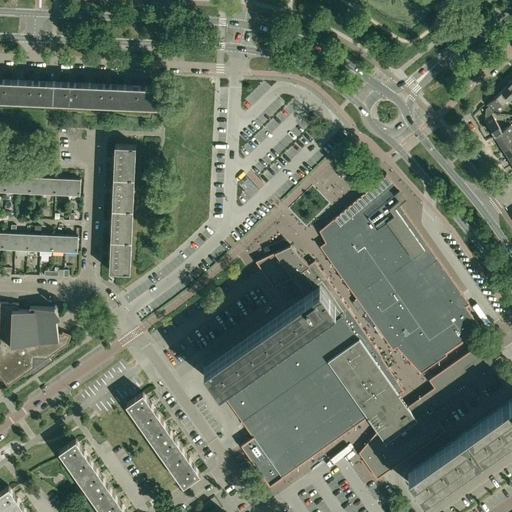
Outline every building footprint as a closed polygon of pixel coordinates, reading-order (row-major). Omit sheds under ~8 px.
[(18,80),(5,79),(0,78),(0,98),(17,100),(18,80)] [(54,81),(27,80),(18,80),(17,100),(53,101),(54,81)] [(90,83),(54,81),(53,101),(89,103),(90,83)] [(125,84),(90,83),(89,103),(125,105),(125,84)] [(161,86),(125,84),(125,105),(152,106),(160,106),(161,86)] [(511,90),(507,85),(500,91),(507,97),(506,97),(511,103),(511,90)] [(486,107),(486,111),(492,112),(493,111),(506,97),(507,97),(500,91),(487,104),(489,106),(487,107),(486,107)] [(485,119),(495,135),(502,130),(499,124),(492,113),(492,112),(486,111),(485,115),(486,115),(487,117),(485,119)] [(495,135),(499,142),(511,133),(511,126),(510,124),(502,130),(495,135)] [(511,133),(499,142),(504,149),(511,143),(511,133)] [(115,144),(114,163),(114,175),(134,176),(136,145),(115,144)] [(19,175),(19,167),(14,167),(14,173),(16,173),(16,175),(6,175),(6,190),(18,191),(19,175)] [(469,303),(399,203),(407,197),(386,172),(320,229),(319,229),(326,241),(348,225),(361,244),(371,257),(424,333),(465,305),(466,305),(469,303)] [(18,191),(30,191),(31,176),(19,175),(18,191)] [(114,175),(113,194),(113,207),(133,208),(134,176),(114,175)] [(30,191),(43,192),(43,176),(31,176),(30,191)] [(43,192),(55,193),(56,177),(43,176),(43,192)] [(55,193),(67,193),(68,178),(56,177),(55,193)] [(67,193),(80,194),(81,178),(68,178),(67,193)] [(113,207),(112,225),(111,238),(131,239),(133,208),(113,207)] [(12,224),(11,232),(4,232),(3,247),(16,248),(16,232),(17,224),(12,224)] [(28,248),(40,249),(41,233),(41,226),(35,225),(35,233),(28,233),(28,248)] [(361,244),(348,225),(326,241),(320,245),(333,264),(361,244)] [(16,248),(28,248),(28,233),(16,232),(16,248)] [(40,249),(52,249),(53,234),(41,233),(40,249)] [(52,249),(65,250),(65,234),(53,234),(52,249)] [(78,235),(65,234),(65,250),(77,250),(78,235)] [(111,238),(110,256),(110,270),(130,271),(131,239),(111,238)] [(275,273),(301,255),(291,244),(256,260),(273,284),(281,281),(275,273)] [(342,277),(371,257),(361,244),(333,264),(342,277)] [(301,255),(275,273),(281,281),(293,277),(302,269),(309,264),(315,260),(315,259),(309,263),(301,255)] [(424,333),(371,257),(342,277),(357,297),(369,289),(378,303),(392,293),(402,306),(416,326),(424,337),(448,320),(449,322),(453,319),(468,309),(466,305),(465,305),(424,333)] [(323,271),(315,260),(309,264),(302,269),(310,280),(317,275),(323,271)] [(3,263),(3,270),(12,271),(12,263),(3,263)] [(205,368),(217,384),(218,386),(334,305),(335,305),(318,281),(313,285),(310,280),(302,269),(293,277),(305,295),(254,330),(209,362),(211,364),(205,368)] [(32,274),(36,281),(42,277),(39,271),(32,274)] [(325,274),(323,271),(317,275),(320,280),(326,276),(325,274)] [(349,308),(326,276),(320,280),(317,275),(310,280),(313,285),(318,281),(335,305),(334,305),(336,307),(332,311),(336,316),(349,308)] [(378,303),(369,289),(357,297),(367,311),(378,303)] [(376,324),(402,306),(392,293),(378,303),(367,311),(375,323),(376,324)] [(68,344),(71,334),(63,331),(62,334),(58,332),(56,318),(61,315),(55,307),(30,306),(30,309),(19,309),(19,302),(0,301),(0,374),(8,386),(34,367),(35,358),(47,358),(68,344)] [(416,326),(402,306),(376,324),(384,336),(396,328),(402,336),(416,326)] [(359,323),(349,308),(336,316),(322,326),(333,341),(359,323)] [(481,327),(468,309),(453,319),(466,338),(481,327)] [(446,352),(466,338),(453,319),(449,322),(448,320),(424,337),(403,352),(421,372),(441,358),(447,353),(446,352)] [(341,352),(367,333),(359,323),(333,341),(341,352)] [(333,341),(322,326),(320,327),(346,364),(348,363),(341,352),(333,341)] [(424,337),(416,326),(402,336),(405,340),(397,346),(403,352),(424,337)] [(297,465),(369,415),(370,415),(400,394),(399,392),(403,389),(397,380),(370,399),(361,386),(353,375),(346,364),(320,327),(224,395),(253,435),(241,443),(250,456),(256,452),(261,459),(260,459),(262,463),(285,448),(297,465)] [(402,336),(396,328),(384,336),(393,348),(397,346),(405,340),(402,336)] [(348,363),(374,344),(367,333),(341,352),(348,363)] [(353,375),(382,355),(374,344),(348,363),(346,364),(353,375)] [(500,374),(501,371),(502,369),(494,359),(494,358),(492,356),(489,354),(486,353),(483,353),(477,345),(429,378),(434,386),(435,386),(435,387),(452,410),(496,379),(498,376),(500,374)] [(501,359),(500,356),(501,355),(500,354),(497,356),(494,358),(494,359),(502,369),(502,368),(502,365),(502,362),(501,359)] [(361,386),(389,367),(387,364),(382,356),(382,355),(353,375),(361,386)] [(370,399),(397,380),(389,367),(361,386),(370,399)] [(452,410),(435,387),(435,386),(434,386),(421,396),(437,419),(437,420),(438,420),(452,410)] [(162,418),(147,396),(143,391),(126,403),(145,430),(162,418)] [(437,419),(421,396),(408,405),(407,404),(406,405),(430,440),(445,430),(438,420),(437,420),(437,419)] [(410,475),(422,492),(511,429),(511,398),(411,470),(413,472),(410,475)] [(430,440),(406,405),(396,412),(405,425),(410,421),(426,443),(430,440)] [(426,443),(410,421),(405,425),(396,412),(386,419),(403,445),(410,454),(426,443)] [(181,445),(179,442),(162,418),(145,430),(165,457),(181,445)] [(403,445),(386,419),(375,427),(377,429),(393,452),(403,445)] [(377,477),(410,454),(403,445),(393,452),(377,430),(359,451),(377,477)] [(95,465),(91,459),(76,438),(59,450),(78,477),(95,465)] [(200,472),(183,448),(181,445),(165,457),(184,484),(200,472)] [(297,465),(285,448),(262,463),(267,470),(262,473),(270,484),(297,465)] [(260,459),(261,459),(256,452),(250,456),(262,473),(267,470),(262,463),(260,459)] [(114,492),(111,488),(95,465),(78,477),(98,504),(114,492)] [(27,511),(25,508),(9,485),(0,491),(0,507),(3,511),(27,511)] [(103,511),(127,511),(114,492),(98,504),(103,511)]
